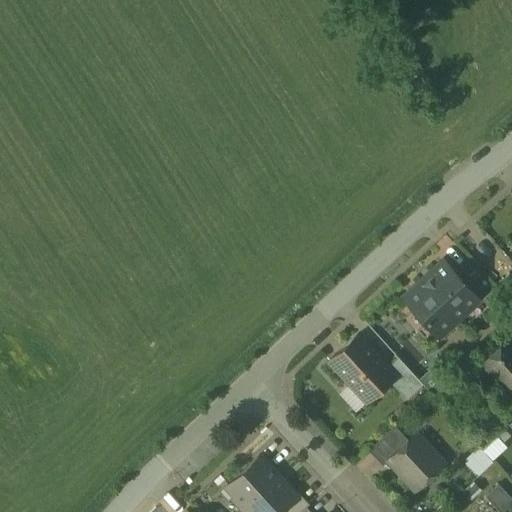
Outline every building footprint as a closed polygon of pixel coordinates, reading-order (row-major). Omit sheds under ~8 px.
[(478,298),(444,261),(437,268),(435,266),(418,282),(419,284),(406,296),(439,333),(478,298)] [(511,318),(511,306),(499,291),(488,301),(507,323),(511,318)] [(395,373),(358,332),(330,358),(367,399),(395,373)] [(511,388),(511,343),(508,338),(483,361),(510,390),(511,388)] [(396,424),(369,448),(383,464),(389,459),(389,458),(409,439),(396,424)] [(444,462),(417,432),(409,439),(389,458),(389,459),(416,488),(444,462)] [(486,448),(495,458),(510,444),(502,435),(486,448)] [(260,453),(226,484),(252,511),(278,511),(297,494),(260,453)] [(511,511),(511,496),(499,483),(486,495),(501,511),(511,511)] [(297,494),(278,511),(299,511),(307,505),(310,502),(300,491),(297,494)]
